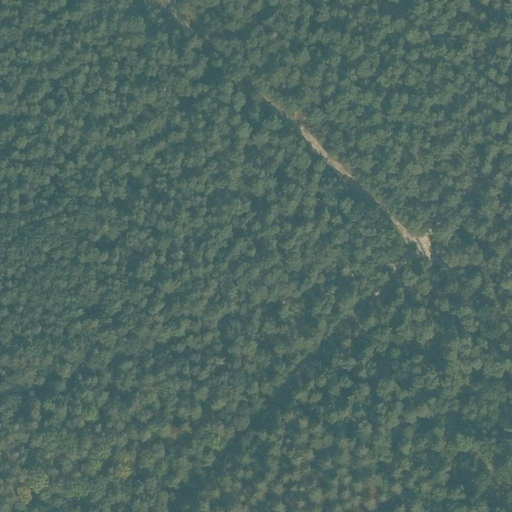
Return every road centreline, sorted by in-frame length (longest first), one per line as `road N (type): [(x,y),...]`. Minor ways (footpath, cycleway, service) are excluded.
road 1 (track): [(0,398),(423,248),(159,0)]
road 2 (track): [(511,329),(423,248),(170,511)]
road 3 (track): [(423,248),(511,161)]
